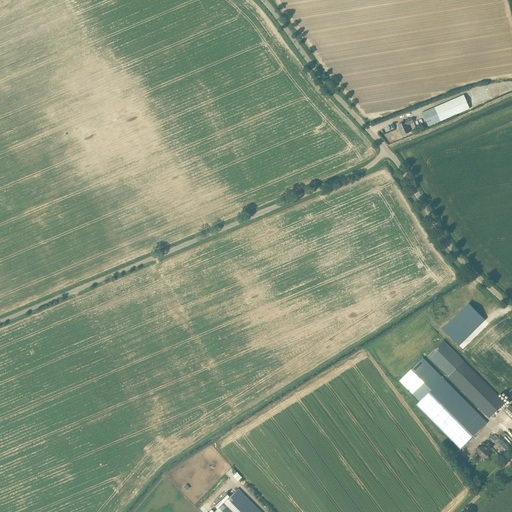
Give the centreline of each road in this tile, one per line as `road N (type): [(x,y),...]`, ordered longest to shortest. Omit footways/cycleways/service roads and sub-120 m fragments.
road 1 (unclassified): [(0,321),(350,175),(387,150)]
road 2 (unclassified): [(511,308),(455,253),(387,150)]
road 3 (unclassified): [(387,150),(263,0)]
